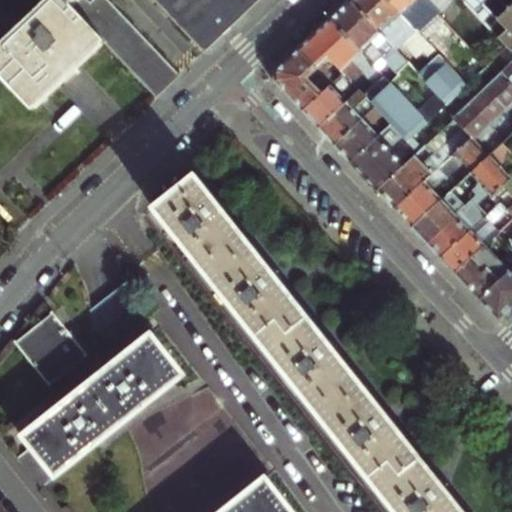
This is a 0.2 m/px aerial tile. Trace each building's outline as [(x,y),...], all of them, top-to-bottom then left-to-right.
[(50,0),(0,48),(0,79),(32,113),(70,78),(104,46),(153,99),(176,78),(102,0),(101,0),(95,7),(88,0),(155,0),(204,50),(227,29),(257,0),(50,0)] [(429,45),(424,39),(387,0),(351,0),(351,1),(396,49),(405,41),(416,53),(421,53),(425,49),(435,59),(439,55),(429,45)] [(441,18),(423,0),(387,0),(424,39),(429,45),(449,26),(441,18)] [(423,0),(441,18),(450,9),(459,0),(423,0)] [(460,0),(490,31),(501,21),(485,5),(490,0),(460,0)] [(501,21),(490,31),(507,48),(511,53),(511,0),(504,0),(502,3),(511,11),(501,21)] [(409,63),(396,49),(351,1),(341,10),(331,20),(375,67),(387,56),(401,70),(409,63)] [(375,67),(331,20),(319,31),(299,49),(318,69),(330,58),(342,72),(353,62),(375,86),(384,77),(375,67)] [(511,65),(511,64),(511,53),(507,48),(501,54),(511,65)] [(318,69),(299,49),(290,58),(275,72),(275,81),(296,104),(304,112),(324,93),(310,77),(318,69)] [(413,137),(467,86),(461,79),(439,55),(435,59),(419,74),(436,92),(416,111),(389,81),(384,77),(375,86),(365,96),(376,108),(392,125),(408,142),(413,137)] [(487,67),(481,60),(461,79),(467,86),(487,67)] [(511,64),(511,65),(508,68),(502,74),(511,84),(511,64)] [(352,82),(345,74),(324,93),(304,112),(314,123),(320,129),(347,104),(338,94),(352,82)] [(511,84),(502,74),(495,81),(486,89),(511,115),(511,84)] [(511,115),(486,89),(479,96),(470,105),(505,142),(511,134),(511,115)] [(360,91),(347,104),(320,129),(329,138),(336,146),(376,108),(365,96),(360,91)] [(505,142),(470,105),(463,111),(454,119),(473,138),(490,156),(503,143),(505,142)] [(392,125),(376,108),(336,146),(346,157),(351,163),(392,125)] [(405,165),(378,191),(387,200),(396,210),(473,138),(454,119),(423,148),(405,165)] [(392,125),(351,163),(364,176),(375,188),(402,162),(420,145),(413,137),(408,142),(392,125)] [(511,134),(505,142),(503,143),(511,153),(511,134)] [(490,156),(473,138),(396,210),(405,220),(413,229),(442,201),(433,191),(464,163),(473,172),(490,156)] [(511,153),(503,143),(490,156),(509,176),(511,173),(511,153)] [(509,176),(490,156),(473,172),(482,182),(491,192),(494,195),(511,179),(509,176)] [(402,162),(375,188),(376,189),(378,191),(405,165),(404,164),(402,162)] [(442,201),(413,229),(422,238),(431,248),(440,239),(436,234),(465,207),(461,202),(464,201),(468,197),(474,192),(477,195),(479,194),(478,192),(482,189),(479,185),(482,182),(473,172),(442,201)] [(155,211),(395,511),(462,511),(445,491),(388,419),(319,333),(267,268),(212,198),(195,178),(155,211)] [(477,195),(465,207),(436,234),(440,239),(431,248),(436,253),(441,259),(480,222),(487,216),(477,205),(491,192),(482,182),(479,185),(482,189),(478,192),(479,194),(477,195)] [(487,216),(480,222),(441,259),(448,266),(455,274),(485,246),(500,232),(493,224),(508,209),(501,203),(487,216)] [(509,272),(485,246),(455,274),(468,287),(480,300),(509,272)] [(511,269),(509,272),(480,300),(489,310),(499,321),(511,309),(511,269)] [(53,314),(15,344),(48,386),(87,356),(60,322),(53,314)] [(54,413),(22,437),(32,449),(19,458),(43,488),(186,378),(152,337),(111,369),(54,413)] [(156,511),(204,511),(222,501),(224,456),(219,448),(221,421),(228,416),(208,384),(172,407),(172,417),(155,416),(154,436),(142,443),(140,477),(148,488),(147,498),(156,511)] [(226,511),(291,511),(267,481),(240,502),(226,511)]
